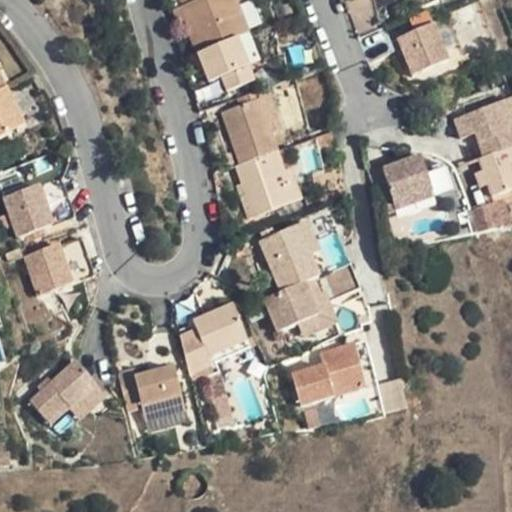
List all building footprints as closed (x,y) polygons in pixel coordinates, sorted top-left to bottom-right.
[(199,61),(237,46),(259,37),(244,0),(221,0),(186,14),(175,18),(181,32),(186,30),(199,61)] [(180,0),(186,14),(221,0),(180,0)] [(390,0),(399,20),(443,2),(442,0),(390,0)] [(491,0),(497,34),(508,32),(502,0),(491,0)] [(436,26),(402,41),(418,79),(453,65),(436,26)] [(389,44),(391,43),(386,31),(371,37),(382,62),(394,58),(389,44)] [(397,56),(391,43),(389,44),(394,58),(397,56)] [(255,87),(237,46),(199,61),(211,90),(223,86),(229,98),(255,87)] [(0,55),(0,106),(23,99),(16,76),(7,79),(0,55)] [(262,104),(259,96),(240,104),(242,111),(262,104)] [(23,99),(0,106),(0,151),(36,141),(23,99)] [(511,150),(511,112),(508,103),(454,120),(461,140),(477,135),(486,159),(511,150)] [(283,155),(262,104),(242,111),(226,118),(245,169),(281,156),(283,155)] [(511,150),(486,159),(480,161),(493,198),(511,192),(511,150)] [(256,223),(300,205),(289,176),(281,156),(245,169),(242,171),(248,187),(255,204),(249,206),(256,223)] [(387,163),(371,167),(380,195),(396,190),(400,203),(437,192),(426,157),(410,162),(388,168),(387,163)] [(408,157),(387,163),(388,168),(410,162),(408,157)] [(296,172),(289,176),(300,205),(309,202),(296,172)] [(67,184),(57,186),(68,228),(78,225),(67,184)] [(68,228),(57,186),(9,201),(20,242),(43,235),(68,228)] [(243,189),(249,206),(255,204),(248,187),(243,189)] [(396,190),(380,195),(385,213),(438,197),(437,192),(400,203),(396,190)] [(499,202),(492,204),(500,228),(507,227),(499,202)] [(500,228),(492,204),(476,208),(484,231),(500,228)] [(313,228),(304,231),(315,259),(323,255),(313,228)] [(324,283),(315,259),(304,231),(267,246),(286,297),(318,285),(324,283)] [(45,244),(43,235),(20,242),(23,249),(45,244)] [(83,244),(74,246),(87,285),(96,282),(83,244)] [(87,285),(74,246),(50,255),(26,262),(38,300),(87,285)] [(24,254),(26,262),(50,255),(47,247),(24,254)] [(305,329),(307,334),(325,327),(317,305),(324,302),(318,285),(286,297),(269,304),(282,338),(305,329)] [(331,299),(324,302),(317,305),(325,327),(307,334),(310,343),(344,330),(331,299)] [(199,373),(219,366),(218,363),(231,358),(228,351),(250,342),(235,306),(196,321),(200,330),(203,337),(186,344),(199,373)] [(184,337),(186,344),(203,337),(200,330),(184,337)] [(253,349),(250,342),(228,351),(231,358),(253,349)] [(363,351),(349,354),(354,375),(368,373),(363,351)] [(354,375),(349,354),(325,358),(327,374),(296,381),(303,412),(373,396),(368,373),(354,375)] [(70,406),(76,412),(101,389),(78,363),(33,404),(50,423),(70,406)] [(221,374),(219,366),(199,373),(202,381),(221,374)] [(136,370),(120,374),(129,406),(145,403),(148,416),(188,406),(178,368),(139,378),(136,370)] [(56,430),(76,412),(70,406),(50,423),(56,430)]
